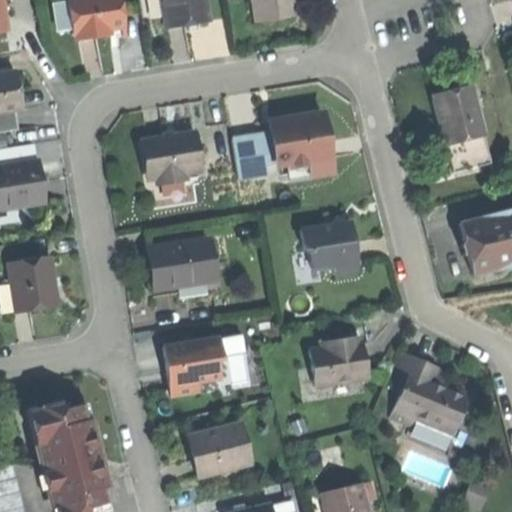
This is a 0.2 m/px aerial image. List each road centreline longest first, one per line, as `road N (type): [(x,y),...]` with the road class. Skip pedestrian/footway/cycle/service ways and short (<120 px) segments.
road 1 (residential): [(363,56),(111,98),(89,112),(82,133),(118,350),(0,368)]
road 2 (residential): [(511,358),(426,308),(363,56)]
